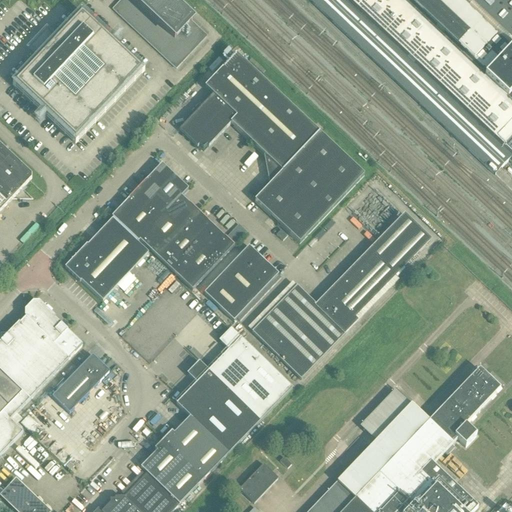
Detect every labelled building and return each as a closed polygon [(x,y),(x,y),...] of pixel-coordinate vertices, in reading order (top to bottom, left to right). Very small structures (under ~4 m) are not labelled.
[(122,0),(112,11),(176,70),(207,37),(167,0),(122,0)] [(511,0),(307,0),(494,176),(508,162),(511,166),(511,0)] [(44,52),(32,64),(12,86),(75,145),(144,72),(81,13),(49,47),(46,44),(42,49),(44,52)] [(230,125),(266,159),(282,174),(254,203),(277,224),(299,245),(364,177),(259,78),(236,56),(204,89),(212,97),(179,132),(197,149),(198,148),(203,151),(207,147),(208,149),(230,125)] [(211,68),(202,76),(206,80),(214,71),(211,68)] [(0,212),(31,180),(31,176),(0,146),(0,212)] [(145,183),(137,191),(164,217),(181,198),(188,191),(161,166),(146,183),(145,183)] [(113,220),(112,221),(138,244),(139,243),(139,242),(164,217),(137,191),(128,200),(129,200),(111,219),(113,220)] [(189,206),(181,198),(164,217),(139,242),(139,243),(157,260),(199,215),(190,206),(189,206)] [(108,208),(105,212),(104,213),(108,217),(112,212),(108,208)] [(217,232),(199,215),(157,260),(175,276),(217,232)] [(334,284),(337,287),(317,307),(296,288),(252,334),(301,382),(345,335),(344,334),(355,323),(352,320),(429,242),(404,218),(370,253),(367,250),(334,284)] [(138,244),(112,221),(87,247),(87,246),(65,269),(80,284),(81,283),(102,303),(148,255),(137,245),(138,244)] [(287,237),(281,231),(276,236),(282,242),(287,237)] [(234,248),(217,232),(175,276),(192,292),(233,248),(234,248)] [(204,295),(219,310),(264,263),(248,248),(204,295)] [(264,263),(219,310),(233,323),(278,276),(264,263)] [(118,288),(122,292),(124,293),(131,285),(136,281),(130,275),(125,279),(118,288)] [(6,337),(4,337),(0,337),(0,457),(23,435),(10,422),(82,347),(67,333),(67,326),(61,326),(60,327),(54,320),(55,319),(39,304),(33,304),(25,312),(24,319),(25,320),(20,325),(19,324),(6,337)] [(199,364),(194,369),(254,430),(292,391),(231,331),(221,342),(230,351),(208,373),(199,364)] [(109,374),(92,357),(52,399),(69,415),(109,374)] [(173,511),(254,430),(194,369),(189,375),(198,383),(176,406),(190,419),(174,435),(171,433),(154,451),(156,453),(140,469),(146,475),(144,477),(142,474),(121,495),(124,497),(123,499),(115,499),(115,500),(113,501),(110,501),(110,505),(103,511),(99,511),(98,510),(95,511),(173,511)] [(428,423),(395,391),(364,423),(380,438),(309,511),(474,511),(478,509),(433,466),(444,454),(447,457),(454,449),(452,446),(457,441),(465,449),(476,438),(465,427),(500,390),(479,370),(428,423)] [(20,425),(34,438),(42,430),(28,417),(20,425)] [(279,463),(287,470),(291,466),(283,459),(279,463)] [(66,468),(70,472),(74,468),(70,463),(66,468)] [(239,491),(254,505),(278,480),(263,466),(239,491)] [(0,497),(0,499),(13,511),(48,511),(15,481),(0,497)]
